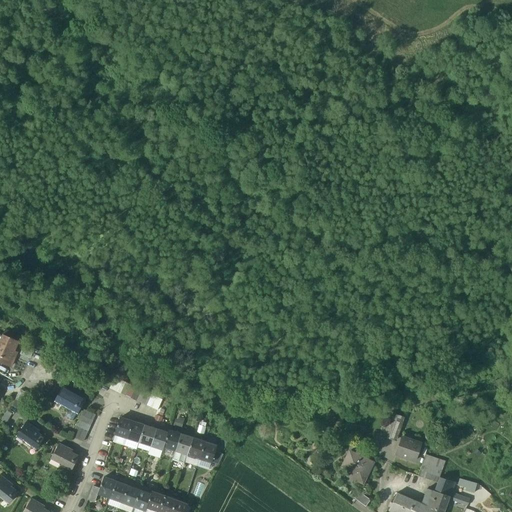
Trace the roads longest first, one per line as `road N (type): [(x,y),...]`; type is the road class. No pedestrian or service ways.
road 1 (track): [(0,317),(174,396),(399,408),(496,381),(511,410)]
road 2 (residential): [(70,511),(112,398)]
